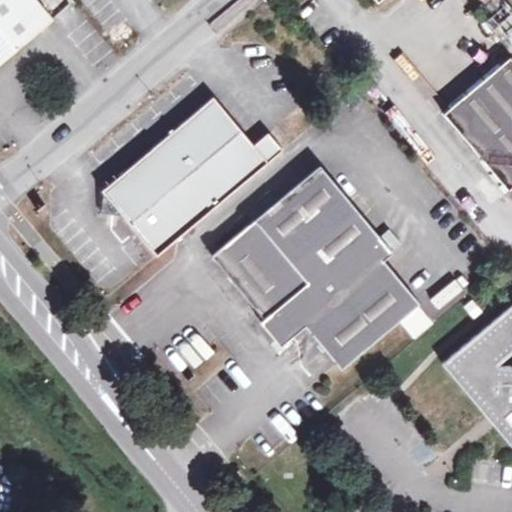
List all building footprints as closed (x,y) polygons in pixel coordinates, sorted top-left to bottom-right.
[(33,0),(0,0),(0,65),(52,22),(33,0)] [(511,186),(511,57),(444,113),(509,190),(511,186)] [(113,207),(124,220),(156,258),(283,152),(268,135),(254,147),(213,98),(100,192),(101,193),(113,207)] [(264,320),(260,324),(273,339),(280,346),(305,325),(341,369),(418,304),(382,261),(392,254),(320,168),(211,258),(264,320)] [(113,207),(101,193),(101,217),(124,220),(113,207)] [(436,309),(462,290),(453,278),(427,296),(436,309)] [(511,304),(442,363),(511,448),(511,447),(511,304)]
